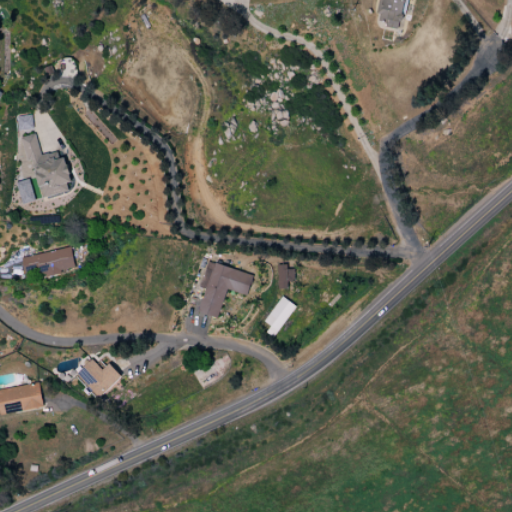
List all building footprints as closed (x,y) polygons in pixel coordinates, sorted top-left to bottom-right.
[(379,0),(375,23),(401,28),(405,0),(379,0)] [(16,116),(18,130),(33,129),(32,115),(16,116)] [(40,156),(35,134),(21,138),(26,161),(31,159),(41,199),(71,191),(61,150),(40,156)] [(31,193),(28,180),(16,183),(19,196),(31,193)] [(21,256),(24,278),(74,270),(71,249),(21,256)] [(247,296),(253,275),(207,262),(199,288),(204,289),(197,313),(218,318),(226,290),(247,296)] [(277,289),(288,289),(288,280),(294,280),(294,266),(276,267),(277,289)] [(271,326),(266,333),(273,338),(295,306),(281,297),(264,322),(271,326)] [(100,398),(121,376),(108,364),(102,370),(91,359),(76,375),(100,398)] [(0,414),(43,407),(39,383),(0,389),(0,414)]
